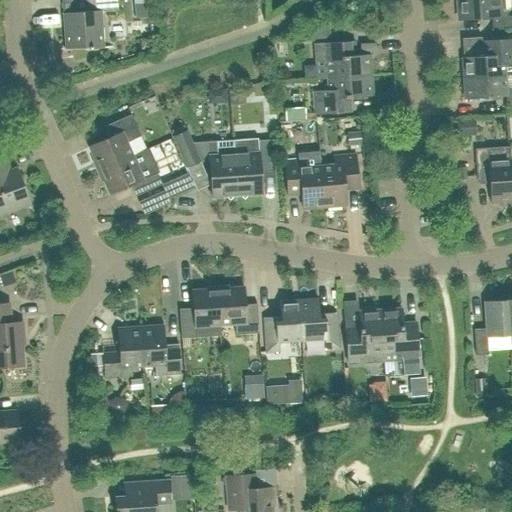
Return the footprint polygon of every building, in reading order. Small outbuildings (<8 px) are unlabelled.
[(118,10),(116,0),(84,0),(85,11),(62,13),(65,49),(87,47),(88,49),(102,48),(100,11),(118,10)] [(456,0),(458,20),(490,17),(491,29),(511,27),(511,15),(507,16),(507,12),(509,9),(508,0),(456,0)] [(329,24),(312,26),(313,38),(330,37),(329,24)] [(467,49),(465,37),(451,40),(453,52),(467,49)] [(482,56),(461,57),(462,78),(504,75),(511,74),(511,38),(481,41),(482,56)] [(316,79),(371,75),(369,54),(354,55),(353,41),(313,44),(316,79)] [(511,74),(504,75),(462,78),(463,99),(505,96),(505,100),(511,99),(511,74)] [(371,75),(316,79),(326,79),(327,90),(312,91),(314,115),(345,113),(344,98),(372,96),(371,75)] [(486,99),(487,110),(505,108),(504,98),(486,99)] [(98,170),(131,156),(125,142),(139,136),(130,114),(104,126),(109,138),(87,147),(98,170)] [(456,120),(457,136),(476,135),(475,119),(456,120)] [(185,131),(172,136),(185,167),(198,161),(197,160),(208,158),(211,197),(236,195),(232,140),(190,143),(185,131)] [(347,146),(360,144),(359,132),(345,133),(347,146)] [(257,138),(232,140),(236,195),(261,193),(259,166),(270,165),(268,140),(257,141),(257,138)] [(0,214),(29,203),(16,167),(9,170),(1,148),(0,147),(0,214)] [(131,156),(98,170),(108,194),(129,185),(134,196),(160,184),(156,174),(159,172),(148,148),(131,156)] [(511,201),(508,159),(487,161),(486,148),(474,149),(476,177),(488,176),(489,203),(511,201)] [(319,165),(323,207),(345,205),(343,185),(357,184),(355,154),(332,156),(333,164),(319,165)] [(323,207),(319,165),(306,166),(305,158),(283,160),(285,190),(300,189),(302,209),(323,207)] [(457,180),(466,179),(465,167),(456,168),(457,180)] [(141,201),(147,214),(172,203),(166,190),(141,201)] [(181,215),(205,215),(206,193),(181,193),(181,215)] [(217,289),(219,325),(234,324),(234,334),(258,333),(256,304),(244,304),(243,287),(217,289)] [(219,325),(217,289),(191,291),(192,308),(178,309),(180,338),(206,336),(205,326),(219,325)] [(298,300),(301,340),(323,339),(324,349),(338,348),(335,313),(318,314),(317,299),(298,300)] [(301,340),(298,300),(279,301),(280,316),(263,317),(265,353),(279,352),(278,342),(301,340)] [(509,336),(507,300),(483,301),(485,328),(473,329),(475,355),(487,354),(486,337),(509,336)] [(22,337),(21,322),(9,323),(8,303),(0,303),(0,367),(22,366),(20,337),(22,337)] [(419,374),(418,365),(415,327),(402,328),(400,308),(379,310),(382,351),(395,350),(396,359),(402,358),(403,375),(419,374)] [(345,331),(345,332),(347,362),(369,360),(368,352),(382,351),(379,310),(357,311),(358,323),(354,324),(351,326),(351,330),(351,331),(346,331),(345,331)] [(178,349),(164,349),(163,325),(139,327),(142,366),(153,366),(154,375),(179,373),(178,349)] [(102,353),(103,379),(131,377),(131,367),(142,366),(139,327),(116,328),(118,352),(102,353)] [(244,399),(263,398),(262,374),(243,375),(244,399)] [(129,379),(131,391),(142,389),(141,378),(129,379)] [(475,397),(486,396),(484,378),(473,379),(475,397)] [(384,381),(372,382),(373,402),(386,401),(384,381)] [(265,404),(288,403),(287,385),(264,386),(265,404)] [(151,420),(167,418),(166,405),(150,406),(151,420)] [(0,442),(18,441),(16,411),(0,412),(0,442)] [(144,440),(143,430),(129,430),(130,441),(144,440)] [(273,497),(272,487),(254,489),(253,474),(225,476),(226,495),(238,494),(239,511),(271,511),(271,498),(273,497)] [(169,500),(168,480),(132,482),(133,495),(114,497),(115,511),(155,511),(155,501),(169,500)]
